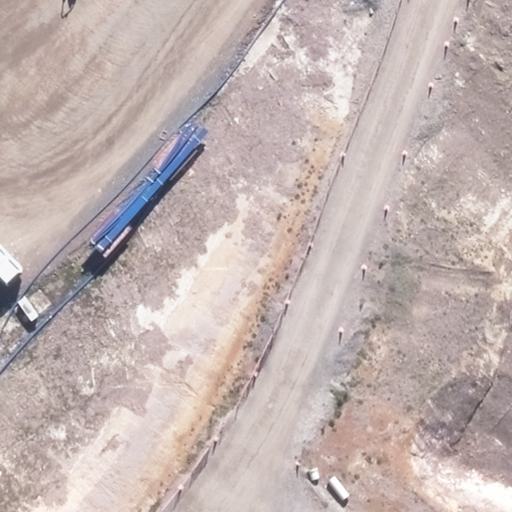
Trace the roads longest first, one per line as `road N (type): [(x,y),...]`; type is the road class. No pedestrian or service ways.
road 1 (track): [(0,247),(213,0)]
road 2 (residential): [(116,0),(0,140)]
